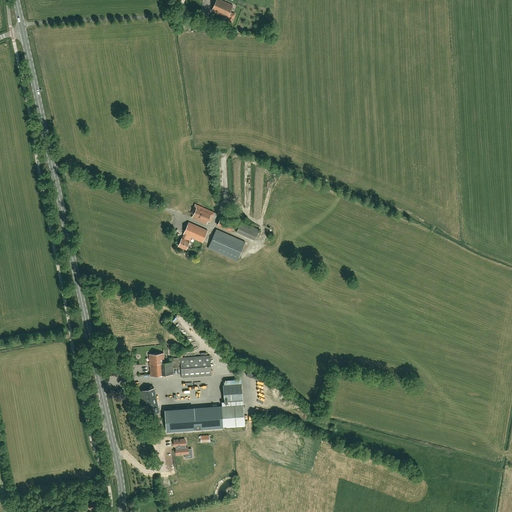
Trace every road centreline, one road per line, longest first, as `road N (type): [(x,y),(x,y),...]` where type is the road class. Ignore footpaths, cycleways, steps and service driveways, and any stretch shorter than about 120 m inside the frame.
road 1 (secondary): [(122,511),(23,32)]
road 2 (unknown): [(100,383),(235,370)]
